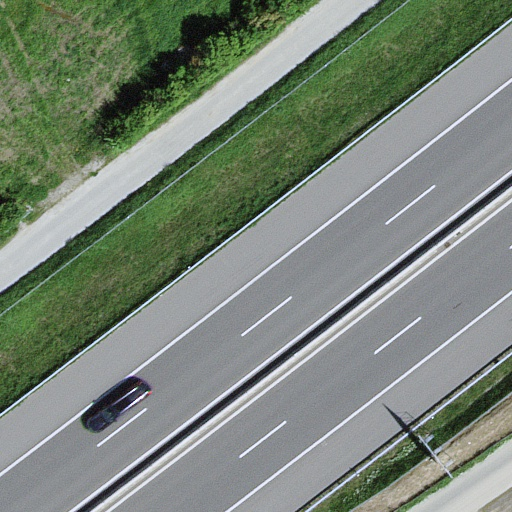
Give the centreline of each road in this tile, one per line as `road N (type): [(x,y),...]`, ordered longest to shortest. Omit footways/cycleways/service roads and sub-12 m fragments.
road 1 (motorway): [(511,123),(7,511)]
road 2 (unclassified): [(0,273),(350,0)]
road 3 (motorway): [(169,511),(511,247)]
